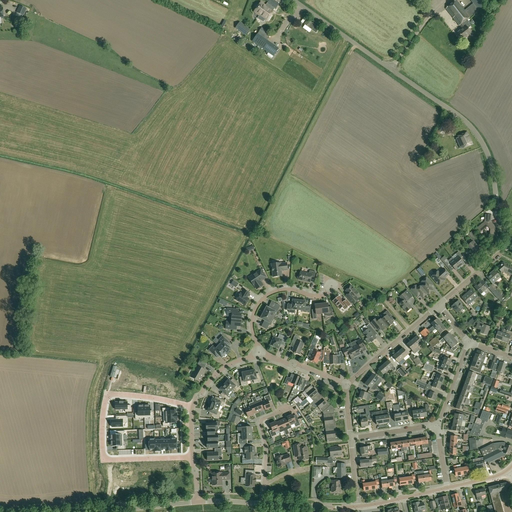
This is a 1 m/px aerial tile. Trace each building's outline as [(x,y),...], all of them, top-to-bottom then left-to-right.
[(271,0),(269,0),(267,4),(274,8),(276,10),(279,5),(271,0)] [(456,0),(446,9),(459,25),(460,25),(462,28),(461,28),(462,29),(458,32),(463,39),(471,32),(468,28),(471,26),(468,23),(469,22),(467,19),(470,17),(490,2),(488,0),(470,0),(473,4),(465,11),(456,0)] [(261,2),(254,12),(261,17),(268,21),(274,11),(273,10),(274,8),(267,4),(266,5),(261,2)] [(24,16),(27,9),(20,6),(16,16),(21,18),(23,16),(24,16)] [(239,29),(246,35),(251,29),(243,24),(239,29)] [(262,28),(252,41),(274,57),(280,49),(267,40),(269,38),(270,38),(272,35),(262,28)] [(442,124),(446,128),(450,122),(446,119),(442,124)] [(458,137),(455,139),(460,148),(462,147),(463,148),(473,144),(467,132),(458,136),(458,137)] [(486,215),(485,222),(477,229),(480,232),(488,226),(490,230),(490,237),(495,237),(495,228),(489,221),(491,220),(491,215),(486,215)] [(472,231),(468,235),(473,241),(477,237),(472,231)] [(475,254),(481,249),(474,241),(468,246),(475,254)] [(456,254),(452,258),(460,267),(464,263),(460,258),(462,256),(459,252),(456,254)] [(446,259),(442,262),(447,268),(449,266),(451,264),(456,270),(460,267),(452,258),(450,259),(448,261),(447,259),(446,259)] [(281,263),(272,264),(273,277),(282,276),(282,271),(283,270),(288,270),(287,263),(281,264),(281,263)] [(511,267),(503,263),(497,268),(502,273),(504,271),(511,275),(511,274),(511,267)] [(422,276),(425,273),(419,267),(416,269),(422,276)] [(445,280),(444,278),(446,276),(446,277),(449,274),(444,268),(439,272),(438,271),(431,277),(439,285),(445,280)] [(249,278),(254,286),(254,285),(257,289),(259,288),(260,288),(263,287),(262,286),(263,285),(260,281),(266,277),(261,270),(249,278)] [(299,280),(303,281),(303,280),(306,281),(310,282),(312,277),(315,278),(316,272),(310,270),(309,273),(301,271),(300,275),(299,275),(298,275),(297,278),(298,279),(299,279),(299,280)] [(493,284),(500,278),(494,270),(487,277),(493,284)] [(421,287),(427,294),(428,294),(433,290),(429,285),(431,283),(427,278),(422,282),(424,285),(421,287)] [(484,292),(488,288),(489,288),(482,280),(475,287),(481,294),(483,296),(486,294),(484,292)] [(351,297),(349,299),(353,304),(359,300),(355,296),(358,293),(352,285),(346,291),(351,297)] [(422,298),(427,294),(421,287),(421,286),(418,288),(416,286),(411,290),(415,295),(418,293),(422,298)] [(478,297),(472,289),(462,298),(468,305),(478,297)] [(247,296),(248,297),(250,293),(244,290),(242,293),(241,292),(236,300),(245,305),(249,299),(246,297),(247,296)] [(400,304),(407,312),(412,308),(406,300),(409,298),(407,296),(410,293),(408,290),(400,297),(403,301),(400,304)] [(333,301),(340,309),(343,306),(346,309),(351,305),(346,300),(344,302),(339,296),(333,301)] [(287,303),(282,303),(284,310),(286,310),(289,311),(289,313),(295,314),(295,312),(295,311),(298,311),(300,301),(297,300),(296,299),(294,299),(293,300),(293,304),(290,304),(287,303)] [(300,301),(298,311),(301,311),(301,312),(304,312),(310,313),(311,306),(307,305),(306,305),(306,301),(305,300),(303,300),(302,301),(300,301)] [(458,313),(464,308),(458,301),(452,306),(458,313)] [(328,303),(322,304),(323,313),(326,313),(326,314),(326,315),(327,316),(328,316),(333,316),(332,309),(329,309),(328,303)] [(264,309),(263,312),(274,318),(281,306),(276,304),(273,308),(271,308),(271,309),(267,307),(266,308),(265,309),(264,309)] [(323,313),(322,304),(315,305),(316,312),(313,312),(314,319),(317,319),(316,314),(323,313)] [(230,316),(230,319),(241,320),(242,314),(238,313),(238,310),(228,309),(227,316),(230,316)] [(472,314),(477,319),(478,318),(479,314),(478,312),(476,314),(472,309),(470,311),(472,314)] [(381,319),(388,328),(393,323),(389,318),(392,316),(388,311),(383,315),(385,318),(382,320),(382,319),(381,319)] [(271,326),(274,318),(263,312),(262,313),(261,316),(261,317),(262,317),(261,318),(266,321),(265,323),(264,322),(262,327),(267,329),(269,325),(271,326)] [(477,319),(472,314),(471,315),(473,318),(469,321),(469,322),(468,323),(467,321),(464,323),(467,328),(471,324),(473,322),(477,319)] [(241,320),(230,319),(229,322),(226,322),(226,329),(237,330),(237,326),(241,327),(241,320)] [(388,328),(381,319),(379,321),(377,319),(371,323),(376,328),(378,326),(383,331),(388,327),(388,328)] [(430,329),(433,332),(442,324),(437,319),(431,324),(433,326),(430,329)] [(490,327),(483,325),(484,323),(478,321),(476,328),(481,330),(480,333),(487,336),(490,327)] [(377,338),(372,333),(374,331),(369,324),(362,330),(368,338),(365,339),(369,343),(371,341),(372,342),(377,338)] [(446,329),(442,324),(433,332),(435,334),(437,337),(440,334),(446,329)] [(507,325),(505,330),(501,341),(508,343),(509,340),(510,340),(511,336),(508,335),(509,331),(511,326),(507,325)] [(420,333),(424,338),(429,334),(425,329),(420,333)] [(495,339),(501,341),(505,330),(503,329),(501,333),(498,331),(495,339)] [(448,343),(454,338),(449,333),(444,338),(440,341),(442,343),(446,341),(448,343)] [(280,334),(278,338),(274,337),(271,345),(279,349),(282,342),(285,344),(288,338),(280,334)] [(298,337),(295,335),(292,343),(295,344),(292,351),(295,352),(295,354),(297,353),(300,354),(304,344),(297,340),(298,337)] [(231,344),(229,341),(225,338),(223,336),(218,340),(221,342),(218,345),(220,347),(227,354),(230,351),(229,351),(231,349),(229,347),(231,344)] [(417,336),(412,340),(418,347),(419,349),(419,348),(421,347),(420,345),(423,342),(422,342),(423,342),(423,341),(422,339),(421,339),(420,339),(417,336)] [(431,345),(438,339),(436,337),(429,343),(431,345)] [(458,343),(454,338),(448,343),(452,348),(451,349),(453,351),(458,348),(456,345),(458,343)] [(438,339),(431,345),(433,348),(440,342),(438,339)] [(358,344),(352,347),(353,347),(357,356),(363,353),(360,348),(364,346),(361,340),(357,342),(358,344)] [(418,347),(412,340),(407,345),(412,351),(418,347)] [(352,359),(357,356),(353,347),(352,347),(350,343),(347,345),(348,347),(342,350),(346,356),(349,354),(352,359)] [(227,354),(220,347),(218,345),(215,348),(213,346),(208,350),(211,353),(214,356),(217,359),(220,356),(222,358),(224,356),(224,357),(227,354)] [(322,361),(324,358),(324,351),(320,349),(319,352),(315,350),(316,347),(313,345),(310,352),(313,353),(310,360),(317,363),(318,360),(322,361)] [(403,348),(398,352),(403,359),(409,355),(403,348)] [(476,354),(473,360),(481,363),(483,364),(486,357),(484,357),(486,353),(478,350),(476,354)] [(326,365),(333,365),(333,356),(330,356),(330,352),(330,351),(329,351),(324,351),(324,358),(326,358),(326,365)] [(333,356),(333,365),(340,364),(340,359),(344,358),(342,351),(339,352),(340,355),(333,356)] [(405,361),(403,359),(398,352),(393,357),(398,363),(400,365),(405,361)] [(492,360),(489,369),(492,370),(494,364),(497,357),(494,356),(491,355),(489,358),(490,360),(492,360)] [(442,357),(439,362),(449,366),(452,360),(443,356),(442,357)] [(191,377),(200,382),(206,371),(204,370),(207,364),(200,360),(198,364),(197,366),(191,377)] [(388,360),(383,365),(388,371),(390,369),(391,370),(392,369),(394,372),(396,369),(393,366),(388,360)] [(483,364),(481,363),(473,360),(470,370),(480,373),(483,364)] [(447,373),(449,366),(439,362),(439,363),(442,364),(441,367),(438,366),(437,368),(439,370),(447,373)] [(504,368),(505,364),(500,362),(497,371),(501,372),(503,368),(504,368)] [(388,371),(383,365),(378,369),(383,375),(388,371)] [(402,366),(400,369),(401,371),(405,375),(410,372),(408,370),(406,371),(402,366)] [(403,377),(405,375),(401,371),(400,369),(397,371),(403,377)] [(248,381),(251,381),(249,370),(245,371),(242,373),(244,378),(240,379),(242,386),(248,384),(248,381)] [(249,370),(251,381),(254,380),(254,383),(261,382),(260,375),(256,376),(255,370),(253,370),(249,370)] [(469,371),(467,378),(474,380),(476,374),(469,371)] [(373,373),(369,379),(375,384),(378,386),(381,381),(381,379),(379,378),(373,373)] [(431,379),(435,381),(442,384),(445,377),(437,374),(434,373),(431,379)] [(288,382),(294,385),(295,385),(298,377),(298,376),(296,376),(292,374),(290,378),(287,377),(284,383),(287,385),(288,382)] [(136,384),(140,384),(140,377),(134,377),(134,381),(117,380),(117,385),(120,385),(120,389),(125,389),(128,389),(134,389),(134,383),(136,383),(136,384)] [(298,377),(295,385),(301,387),(300,390),(302,391),(303,391),(306,385),(306,384),(303,383),(305,379),(298,377)] [(490,386),(492,380),(485,377),(482,383),(490,386)] [(474,380),(467,378),(465,384),(472,386),(474,380)] [(226,383),(224,385),(231,391),(234,388),(236,390),(240,387),(238,384),(233,379),(230,381),(229,380),(228,380),(227,380),(226,382),(226,383)] [(369,379),(365,384),(371,389),(375,384),(369,379)] [(435,381),(433,384),(429,382),(428,385),(439,390),(442,384),(435,381)] [(153,383),(152,392),(166,394),(166,388),(169,389),(172,390),(173,383),(169,382),(169,386),(167,386),(167,385),(153,383)] [(474,387),(472,386),(465,384),(462,390),(469,392),(472,393),(474,387)] [(234,393),(231,391),(224,385),(223,386),(222,386),(220,388),(220,389),(224,393),(222,396),(223,397),(227,400),(231,396),(234,393)] [(305,391),(309,396),(317,389),(315,386),(314,388),(311,385),(305,391)] [(309,396),(314,401),(321,395),(319,393),(320,392),(317,389),(309,396)] [(435,401),(437,395),(426,390),(425,394),(429,395),(427,398),(435,401)] [(462,390),(460,396),(467,399),(469,392),(462,390)] [(366,400),(368,394),(361,391),(359,398),(366,400)] [(266,400),(262,401),(265,409),(265,410),(271,408),(269,402),(272,401),(270,395),(264,397),(266,400)] [(318,406),(326,400),(324,397),(323,397),(321,395),(314,401),(318,406)] [(262,401),(261,399),(257,400),(256,396),(254,397),(259,412),(265,409),(262,401)] [(460,396),(458,402),(465,405),(467,399),(460,396)] [(211,403),(210,405),(219,409),(220,406),(221,406),(222,405),(224,406),(226,401),(224,400),(215,397),(214,400),(212,399),(212,400),(211,400),(210,402),(211,403)] [(249,404),(250,406),(254,414),(259,412),(254,397),(252,398),(253,402),(249,404)] [(294,399),(289,403),(292,407),(297,403),(294,399)] [(329,403),(326,400),(318,406),(322,412),(330,405),(328,403),(329,403)] [(115,403),(114,403),(114,407),(115,407),(115,410),(125,410),(125,412),(131,412),(131,405),(127,406),(127,402),(123,402),(119,402),(115,402),(115,403)] [(463,411),(465,405),(458,402),(456,408),(463,411)] [(254,415),(254,414),(250,406),(247,407),(246,404),(243,405),(248,417),(254,415)] [(426,409),(419,410),(420,418),(427,417),(426,411),(429,411),(428,404),(425,405),(426,409)] [(138,412),(135,413),(135,419),(139,419),(139,418),(144,418),(144,406),(143,406),(143,405),(139,405),(139,406),(138,406),(138,411),(138,412)] [(145,406),(144,406),(144,418),(150,418),(150,419),(153,419),(153,412),(150,412),(150,411),(150,406),(149,406),(149,405),(145,405),(145,406)] [(219,409),(210,405),(209,408),(208,408),(207,410),(208,411),(210,412),(208,415),(217,419),(219,419),(221,414),(219,413),(219,412),(218,411),(219,409)] [(330,405),(322,412),(324,415),(334,414),(334,409),(330,405)] [(365,427),(368,426),(367,420),(371,420),(370,414),(368,406),(365,406),(366,414),(363,415),(363,419),(360,419),(361,427),(362,427),(362,428),(365,428),(365,427)] [(169,408),(162,408),(162,412),(163,412),(164,417),(177,417),(177,413),(176,413),(176,411),(170,411),(169,411),(169,408)] [(401,413),(400,413),(402,421),(408,420),(407,412),(405,413),(404,408),(400,409),(401,413)] [(381,412),(383,424),(390,423),(388,411),(381,412)] [(482,411),(479,419),(477,418),(469,435),(477,437),(479,432),(478,432),(483,420),(486,422),(490,414),(482,411)] [(383,424),(381,412),(372,413),(373,420),(376,419),(377,425),(383,424)] [(233,415),(231,422),(237,424),(240,417),(233,415)] [(287,417),(287,418),(288,418),(291,426),(294,424),(296,427),(301,425),(298,419),(295,421),(293,415),(287,417)] [(111,421),(111,425),(112,425),(112,427),(123,427),(123,423),(127,423),(127,416),(116,416),(116,417),(117,417),(117,419),(116,420),(112,420),(112,421),(111,421)] [(164,423),(163,423),(163,426),(170,426),(170,423),(171,423),(176,423),(176,421),(177,420),(177,417),(164,417),(164,423)] [(287,418),(282,420),(288,435),(290,434),(288,430),(292,428),(291,426),(288,418),(287,418)] [(282,420),(276,423),(279,431),(280,433),(284,432),(286,436),(288,435),(282,420)] [(336,424),(335,420),(325,421),(326,428),(336,427),(335,424),(336,424)] [(206,430),(217,429),(217,426),(220,425),(220,422),(216,421),(216,423),(206,423),(206,430)] [(276,432),(279,431),(276,423),(276,422),(270,424),(272,430),(270,431),(272,437),(277,435),(276,432)] [(327,435),(337,434),(337,430),(336,430),(336,427),(326,428),(327,435)] [(505,436),(511,438),(511,431),(508,430),(508,429),(503,428),(500,436),(505,438),(505,436)] [(111,436),(110,436),(110,439),(111,439),(111,441),(123,440),(123,435),(124,435),(124,431),(117,431),(118,434),(116,434),(111,435),(111,436)] [(252,440),(252,434),(242,434),(242,437),(238,437),(238,444),(240,444),(246,444),(246,440),(252,440)] [(337,434),(327,435),(327,442),(336,441),(336,438),(338,437),(337,434)] [(429,448),(430,453),(432,453),(433,453),(432,445),(429,446),(428,444),(427,437),(421,438),(422,445),(425,444),(426,448),(429,448)] [(111,442),(110,442),(110,446),(111,445),(111,447),(117,446),(118,446),(118,449),(125,449),(125,446),(124,446),(123,440),(111,441),(111,442)] [(285,445),(286,449),(290,447),(288,441),(284,442),(282,443),(283,446),(285,445)] [(404,452),(404,448),(403,441),(396,442),(398,449),(401,448),(402,452),(404,452)] [(484,458),(484,462),(487,461),(488,463),(506,454),(509,455),(511,447),(506,445),(506,443),(503,443),(499,443),(493,444),(480,450),(483,456),(484,458)] [(245,454),(257,453),(255,453),(255,447),(248,447),(248,444),(246,444),(240,444),(240,448),(245,448),(245,454)] [(300,461),(308,460),(307,447),(301,448),(301,444),(294,445),(295,457),(299,456),(300,461)] [(334,447),(330,448),(331,457),(342,455),(341,447),(334,448),(334,447)] [(369,454),(368,451),(368,447),(360,448),(361,455),(362,455),(362,458),(368,457),(368,454),(369,454)] [(207,453),(207,461),(218,460),(218,456),(222,456),(221,449),(215,449),(215,453),(207,453)] [(257,460),(257,453),(245,454),(247,454),(247,457),(242,458),(243,464),(250,464),(250,460),(257,460)] [(279,467),(286,465),(285,463),(287,462),(288,463),(291,461),(289,454),(283,456),(275,458),(279,467)] [(360,461),(361,467),(370,466),(369,463),(372,463),(372,462),(377,461),(376,456),(372,457),(372,460),(360,461)] [(486,470),(484,462),(484,458),(473,460),(475,472),(486,470)] [(337,478),(345,478),(346,464),(337,463),(337,478)] [(456,466),(453,466),(454,470),(455,470),(456,476),(462,475),(461,468),(460,469),(460,465),(456,466)] [(255,471),(246,470),(245,479),(247,479),(246,487),(254,487),(255,482),(256,483),(256,479),(255,479),(255,475),(254,475),(255,471)] [(425,482),(424,475),(423,475),(423,471),(417,472),(418,474),(415,475),(415,479),(418,479),(419,483),(425,482)] [(230,480),(230,473),(222,473),(212,473),(213,485),(222,485),(222,481),(223,480),(230,480)] [(406,478),(407,484),(413,484),(413,479),(415,479),(415,475),(412,475),(412,477),(406,478)] [(394,482),(397,482),(396,477),(394,478),(394,480),(388,481),(389,487),(395,486),(394,482)] [(400,485),(407,484),(406,478),(400,479),(399,477),(396,477),(397,482),(400,481),(400,485)] [(378,480),(379,484),(381,484),(382,488),(389,487),(388,481),(381,482),(381,479),(378,480)] [(370,490),(369,483),(365,484),(364,480),(362,481),(362,485),(363,484),(364,491),(370,490)] [(376,485),(379,484),(378,480),(375,480),(376,482),(369,483),(370,490),(377,489),(376,485)] [(341,485),(341,481),(332,481),(332,492),(340,492),(340,485),(341,485)] [(508,490),(506,483),(489,487),(495,511),(503,511),(499,495),(499,492),(508,490)] [(483,499),(482,496),(486,495),(484,489),(475,491),(478,501),(483,499)] [(452,495),(453,503),(454,507),(461,506),(460,498),(459,498),(458,494),(452,495)] [(437,503),(439,511),(450,508),(447,496),(439,498),(439,502),(437,503)] [(421,511),(421,510),(425,509),(423,503),(420,504),(419,502),(413,504),(414,511),(421,511)]
